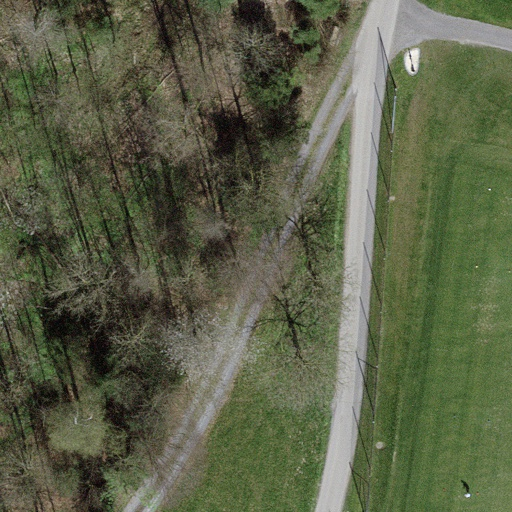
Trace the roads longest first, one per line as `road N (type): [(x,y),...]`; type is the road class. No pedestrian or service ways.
road 1 (track): [(143,511),(221,380),(371,0)]
road 2 (track): [(330,511),(395,0)]
